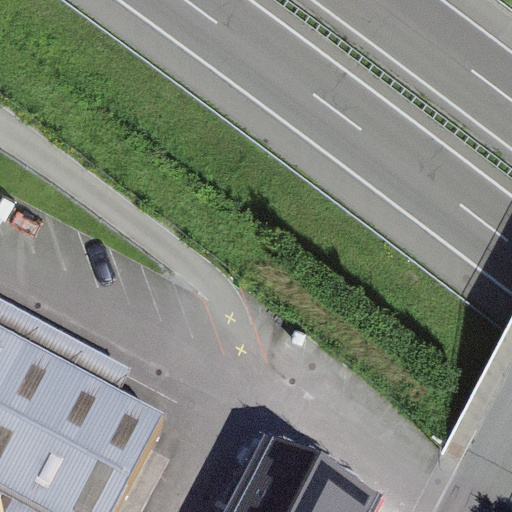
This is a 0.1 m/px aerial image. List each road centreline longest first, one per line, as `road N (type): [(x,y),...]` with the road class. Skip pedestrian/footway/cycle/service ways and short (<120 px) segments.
road 1 (motorway): [(183,0),(511,246)]
road 2 (motorway): [(511,97),(380,0)]
